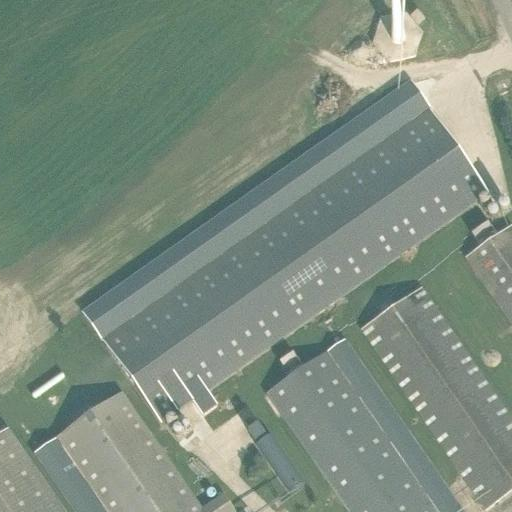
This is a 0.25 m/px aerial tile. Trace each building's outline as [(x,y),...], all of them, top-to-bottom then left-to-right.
[(161,425),(488,194),(430,111),(102,342),(161,425)] [(511,327),(511,227),(465,259),(511,327)] [(485,511),(486,511),(511,494),(511,422),(420,290),(361,331),(485,511)] [(511,360),(508,354),(487,368),(511,404),(511,360)] [(347,511),(434,511),(428,502),(326,355),(267,396),(347,511)] [(201,510),(122,394),(56,439),(105,511),(234,511),(223,495),(201,510)] [(250,418),(233,426),(243,446),(260,437),(250,418)] [(63,511),(7,431),(0,435),(0,511),(63,511)] [(225,459),(241,467),(247,455),(231,447),(225,459)] [(456,483),(439,460),(425,470),(442,493),(456,483)]
